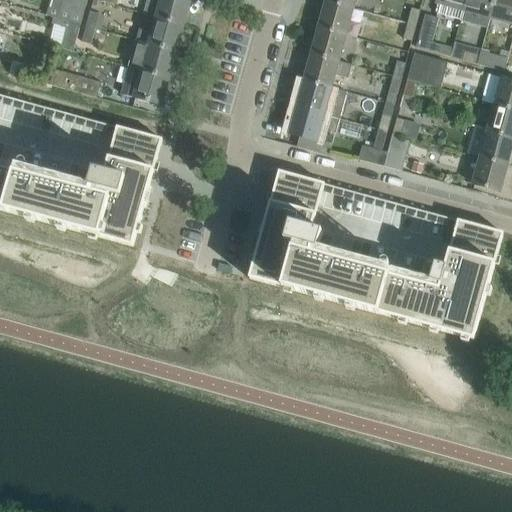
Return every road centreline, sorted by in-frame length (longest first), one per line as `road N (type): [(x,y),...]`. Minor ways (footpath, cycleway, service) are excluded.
road 1 (residential): [(511,226),(237,151)]
road 2 (residential): [(237,151),(274,0)]
